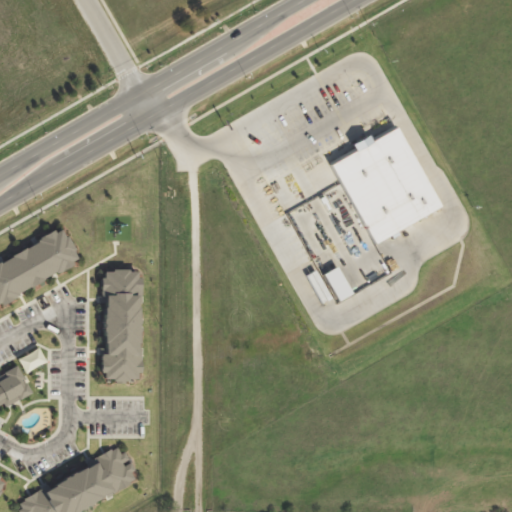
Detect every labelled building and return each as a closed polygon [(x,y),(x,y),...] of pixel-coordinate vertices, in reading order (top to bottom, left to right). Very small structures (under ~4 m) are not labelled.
[(394,127),(370,142),(365,135),(349,144),(353,151),(328,164),(373,244),(439,206),(394,127)] [(0,305),(14,298),(14,296),(16,294),(15,293),(28,286),(28,287),(42,279),(42,278),(53,272),(54,273),(71,264),(69,261),(75,258),(71,250),(73,249),(65,236),(63,237),(59,229),(54,232),(52,229),(34,239),(36,241),(25,248),(24,247),(9,255),(10,256),(0,261),(0,305)] [(336,301),(350,293),(335,267),(322,274),(336,301)] [(111,269),(111,272),(102,272),(102,278),(99,278),(99,296),(98,296),(98,302),(103,302),(103,307),(102,307),(102,342),(103,342),(103,348),(98,348),(98,372),(102,372),(102,379),(110,379),(110,381),(113,381),(113,384),(124,384),(124,381),(127,381),(127,379),(136,379),(136,372),(139,372),(139,347),(135,347),(135,342),(136,342),(136,307),(135,307),(135,300),(139,300),(139,278),(135,278),(135,272),(126,272),(126,269),(111,269)] [(15,359),(23,373),(45,362),(37,347),(15,359)] [(0,374),(0,403),(2,402),(4,406),(17,399),(18,399),(30,393),(14,365),(2,372),(3,373),(0,374)] [(16,510),(17,511),(70,511),(102,494),(105,498),(130,484),(128,482),(133,478),(130,472),(133,470),(129,462),(123,466),(121,463),(128,459),(123,451),(119,453),(116,447),(110,450),(109,449),(99,454),(101,457),(83,468),(82,467),(52,484),(53,486),(47,489),(45,485),(22,498),(23,500),(17,503),(20,508),(16,510)]
